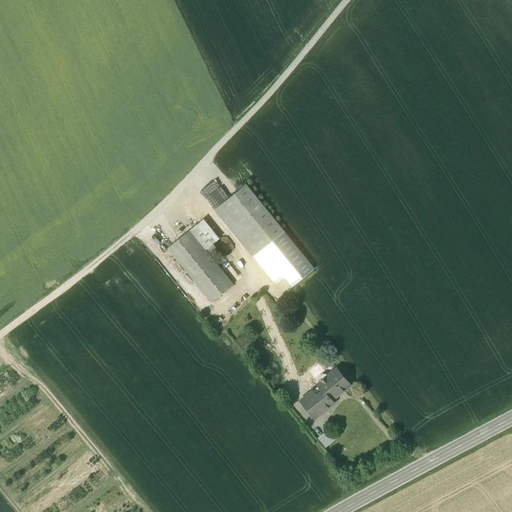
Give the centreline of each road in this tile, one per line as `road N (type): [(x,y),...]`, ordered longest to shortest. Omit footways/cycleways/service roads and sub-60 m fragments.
road 1 (secondary): [(511,419),(344,511)]
road 2 (track): [(138,229),(0,339)]
